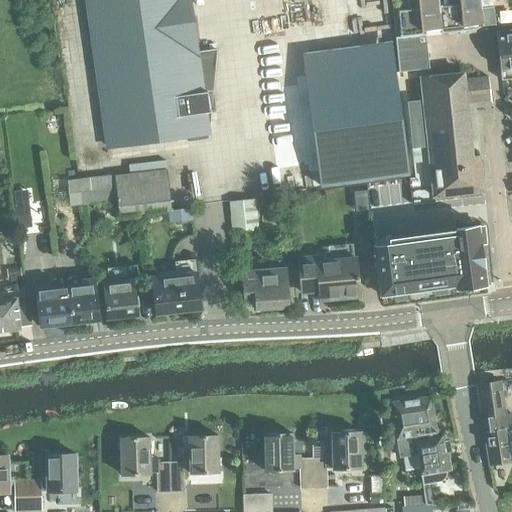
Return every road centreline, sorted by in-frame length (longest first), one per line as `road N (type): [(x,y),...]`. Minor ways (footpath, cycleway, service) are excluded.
road 1 (tertiary): [(0,355),(449,311)]
road 2 (residential): [(511,290),(491,127),(498,113),(490,44),(434,50)]
road 3 (unclassified): [(489,511),(449,311)]
